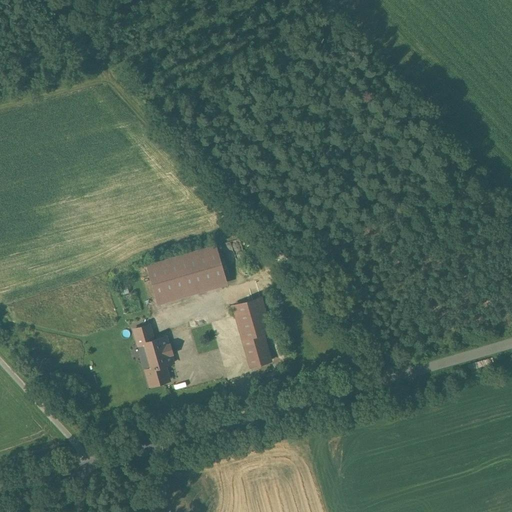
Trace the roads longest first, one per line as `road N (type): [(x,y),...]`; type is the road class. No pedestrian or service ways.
road 1 (unclassified): [(511,340),(89,464)]
road 2 (track): [(89,464),(77,437),(0,352)]
